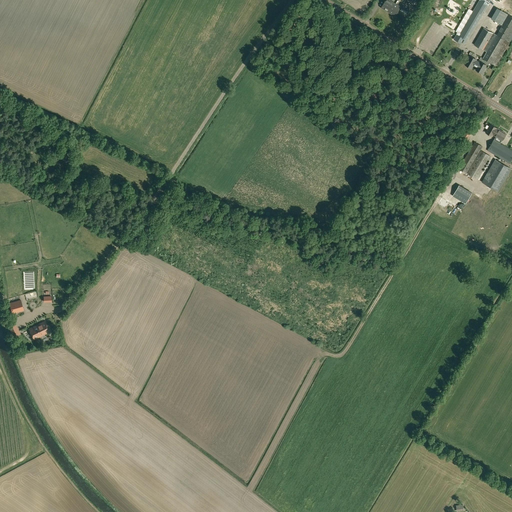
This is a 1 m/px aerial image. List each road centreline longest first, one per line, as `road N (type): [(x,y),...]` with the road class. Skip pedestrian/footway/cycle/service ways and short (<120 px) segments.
road 1 (track): [(251,488),(322,355),(345,351),(494,104)]
road 2 (track): [(293,0),(126,237),(49,325)]
road 3 (tertiary): [(511,115),(324,0)]
